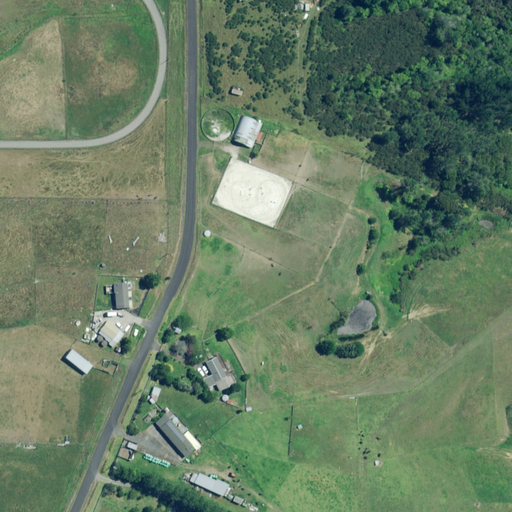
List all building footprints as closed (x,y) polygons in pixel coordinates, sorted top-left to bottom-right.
[(260,123),(242,116),(232,141),(250,148),(254,139),(258,141),(260,134),(256,132),(260,123)] [(105,294),(113,294),(115,309),(131,307),(129,282),(105,284),(105,294)] [(98,328),(100,329),(97,333),(104,338),(103,339),(108,343),(109,342),(110,339),(115,343),(123,333),(106,321),(106,322),(104,320),(98,328)] [(100,345),(102,346),(103,346),(104,346),(105,346),(106,345),(106,344),(106,343),(106,342),(105,341),(104,341),(104,340),(103,340),(102,340),(102,341),(102,340),(102,339),(102,338),(102,337),(101,337),(101,336),(100,336),(99,336),(98,336),(97,336),(97,337),(96,337),(96,338),(96,339),(96,340),(97,341),(98,342),(99,342),(100,342),(100,343),(100,344),(100,345)] [(91,366),(70,350),(63,358),(84,374),(91,366)] [(225,377),(214,357),(204,363),(211,375),(202,380),(207,388),(214,384),(218,391),(232,384),(227,376),(225,377)] [(197,363),(187,358),(185,362),(195,367),(197,363)] [(159,389),(153,387),(148,402),(154,404),(159,389)] [(182,435),(164,415),(154,423),(184,458),(198,446),(186,432),(182,435)] [(137,446),(128,443),(126,447),(135,451),(137,446)] [(130,452),(121,449),(118,456),(127,460),(130,452)] [(196,476),(186,471),(183,479),(221,496),(226,486),(198,473),(196,476)] [(241,500),(234,496),(232,501),(239,505),(241,500)]
